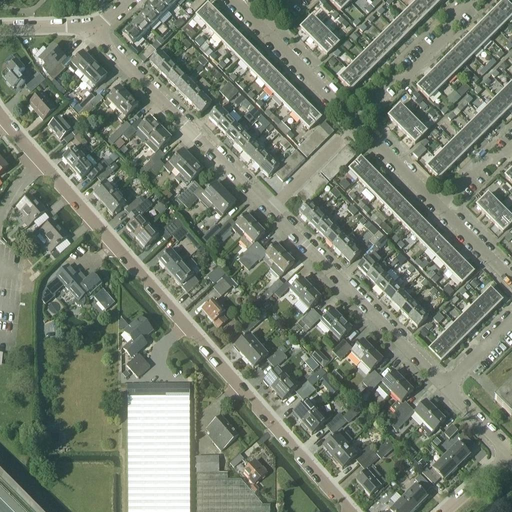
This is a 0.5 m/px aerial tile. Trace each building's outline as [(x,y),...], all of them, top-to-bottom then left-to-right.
[(176,5),(171,0),(159,0),(157,2),(167,13),(176,5)] [(198,10),(207,2),(204,0),(198,0),(193,6),(198,10)] [(349,3),(345,0),(329,0),(341,12),(349,3)] [(377,0),(376,0),(372,4),(370,6),(374,9),(381,3),(377,0)] [(438,5),(432,0),(419,0),(417,2),(429,14),(438,5)] [(167,13),(157,2),(148,11),(159,22),(167,13)] [(429,14),(417,2),(409,11),(420,23),(429,14)] [(511,17),(511,10),(504,3),(495,11),(507,23),(511,17)] [(205,27),(217,15),(208,6),(196,18),(205,27)] [(380,17),(387,10),(383,6),(376,12),(380,17)] [(159,22),(148,11),(140,20),(150,30),(159,22)] [(420,23),(409,11),(400,19),(412,31),(420,23)] [(507,23),(495,11),(487,20),(498,32),(507,23)] [(338,16),(335,13),(329,19),(332,22),(338,16)] [(214,36),(225,24),(217,15),(205,27),(214,36)] [(309,38),(321,27),(312,18),(300,30),(309,38)] [(412,31),(400,19),(391,28),(403,40),(412,31)] [(150,30),(140,20),(131,28),(142,38),(150,30)] [(498,32),(487,20),(478,28),(490,40),(498,32)] [(348,26),(343,21),(340,25),(345,29),(348,26)] [(222,44),(234,32),(225,24),(214,36),(222,44)] [(363,34),(369,28),(365,24),(358,30),(363,34)] [(185,35),(190,31),(187,27),(182,32),(185,35)] [(318,47),(329,35),(321,27),(309,38),(318,47)] [(142,38),(131,28),(122,37),(133,47),(142,38)] [(403,40),(391,28),(382,37),(394,49),(403,40)] [(490,40),(478,28),(469,37),(481,49),(490,40)] [(164,44),(172,36),(167,32),(160,39),(164,44)] [(231,53),(243,41),(234,32),(222,44),(231,53)] [(355,34),(350,39),(354,42),(359,37),(355,34)] [(327,56),(338,45),(329,35),(318,47),(327,56)] [(199,37),(194,43),(200,48),(205,43),(199,37)] [(394,49),(382,37),(374,45),(386,57),(394,49)] [(481,49),(469,37),(461,46),(472,58),(481,49)] [(240,62),(251,50),(243,41),(231,53),(240,62)] [(348,42),(343,46),(348,51),(352,47),(348,42)] [(507,43),(502,48),(506,52),(511,47),(507,43)] [(203,53),(208,49),(209,48),(205,44),(200,50),(203,53)] [(386,57),(374,45),(365,54),(377,66),(386,57)] [(472,58),(461,46),(452,54),(464,66),(472,58)] [(53,65),(61,56),(57,51),(58,50),(55,47),(54,48),(52,47),(39,61),(46,68),(43,71),(49,77),(57,69),(53,65)] [(143,65),(155,53),(149,48),(138,59),(143,65)] [(169,63),(163,57),(167,52),(164,49),(149,64),(158,73),(169,63)] [(248,70),(260,59),(251,50),(240,62),(248,70)] [(345,56),(339,51),(334,56),(339,62),(345,56)] [(94,66),(83,54),(68,69),(74,74),(77,71),(83,78),(94,66)] [(212,62),(216,57),(213,54),(208,58),(212,62)] [(377,66),(365,54),(356,63),(368,75),(377,66)] [(464,66),(452,54),(443,63),(455,75),(464,66)] [(257,79),(269,67),(260,59),(248,70),(257,79)] [(333,59),(328,64),(332,68),(337,63),(333,59)] [(200,65),(195,70),(198,74),(204,68),(203,68),(208,64),(205,60),(200,65)] [(487,73),(495,65),(490,60),(482,68),(483,69),(487,73)] [(18,76),(25,70),(17,61),(3,75),(2,77),(13,90),(17,87),(19,89),(25,84),(18,76)] [(167,82),(177,71),(169,63),(158,73),(167,82)] [(368,75),(356,63),(347,71),(359,83),(368,75)] [(455,75),(443,63),(434,72),(446,84),(455,75)] [(53,82),(65,70),(61,66),(49,78),(53,82)] [(92,92),(106,78),(94,66),(83,78),(89,83),(86,86),(92,92)] [(265,88),(277,76),(269,67),(257,79),(265,88)] [(213,69),(209,74),(214,79),(217,82),(222,78),(219,74),(213,69)] [(483,77),(487,73),(483,69),(479,73),(483,77)] [(175,90),(186,80),(177,71),(167,82),(175,90)] [(359,83),(347,71),(339,80),(350,92),(359,83)] [(446,84),(434,72),(426,80),(437,92),(446,84)] [(39,76),(26,88),(31,93),(44,82),(39,76)] [(274,96),(286,85),(277,76),(265,88),(274,96)] [(473,87),(478,82),(474,78),(469,83),(473,87)] [(184,99),(194,88),(186,80),(175,90),(184,99)] [(437,92),(426,80),(417,89),(429,101),(437,92)] [(491,85),(487,81),(482,85),(486,89),(491,85)] [(224,98),(233,89),(229,85),(219,94),(224,98)] [(283,105),(295,93),(286,85),(274,96),(283,105)] [(456,94),(458,96),(461,99),(470,90),(465,85),(456,94)] [(192,107),(206,94),(197,86),(194,88),(184,99),(192,107)] [(61,87),(57,91),(62,96),(65,92),(61,87)] [(116,111),(129,98),(119,89),(103,105),(107,110),(110,106),(116,111)] [(229,103),(238,94),(233,89),(224,98),(229,103)] [(511,107),(511,97),(506,91),(497,100),(508,111),(511,107)] [(211,106),(206,100),(210,95),(207,92),(206,94),(192,107),(201,116),(211,106)] [(292,114),(303,102),(295,93),(283,105),(292,114)] [(56,111),(42,94),(28,105),(43,122),(56,111)] [(421,103),(413,94),(409,98),(418,106),(421,103)] [(78,107),(75,111),(79,115),(83,112),(95,100),(90,95),(78,107)] [(94,110),(103,101),(98,96),(95,100),(83,112),(79,115),(82,118),(92,108),(94,110)] [(241,97),(233,104),(237,108),(244,101),(241,97)] [(121,124),(138,107),(129,98),(116,111),(121,116),(117,120),(121,124)] [(264,106),(256,98),(251,102),(260,111),(264,106)] [(508,111),(497,100),(488,108),(500,120),(508,111)] [(300,122),(312,110),(303,102),(292,114),(300,122)] [(464,102),(456,110),(459,113),(468,105),(464,102)] [(397,127),(409,116),(400,107),(388,119),(397,127)] [(500,120),(488,108),(479,117),(491,129),(500,120)] [(217,128),(228,118),(219,109),(209,120),(217,128)] [(261,117),(253,109),(249,114),(257,122),(261,117)] [(309,131),(321,119),(312,110),(300,122),(309,131)] [(436,116),(432,112),(428,116),(432,120),(436,116)] [(406,136),(417,125),(409,116),(397,127),(406,136)] [(491,129),(479,117),(470,126),(482,137),(491,129)] [(226,136),(236,126),(228,118),(217,128),(226,136)] [(71,133),(59,119),(48,128),(61,142),(71,133)] [(282,124),(277,119),(273,123),(277,128),(282,124)] [(442,132),(451,123),(446,119),(438,128),(442,132)] [(148,142),(160,130),(150,120),(138,132),(148,142)] [(79,135),(87,128),(83,122),(71,133),(76,138),(79,135)] [(266,131),(270,126),(267,123),(262,128),(266,131)] [(122,137),(130,129),(126,124),(108,141),(113,146),(122,137)] [(290,132),(282,124),(277,128),(286,137),(290,132)] [(333,133),(328,128),(324,124),(319,129),(328,138),(333,133)] [(414,145),(426,133),(417,125),(406,136),(414,145)] [(234,145),(245,135),(236,126),(226,136),(234,145)] [(482,137),(470,126),(462,134),(473,146),(482,137)] [(127,142),(136,133),(131,128),(130,129),(122,137),(127,142)] [(328,138),(319,129),(313,134),(323,144),(328,138)] [(162,159),(157,154),(170,140),(160,130),(148,142),(145,145),(156,156),(138,174),(143,179),(151,170),(159,162),(162,159)] [(323,144),(313,134),(308,140),(317,149),(323,144)] [(473,146),(462,134),(453,143),(465,155),(473,146)] [(70,154),(63,160),(72,171),(84,160),(77,153),(83,147),(87,144),(79,135),(76,138),(74,139),(76,141),(72,144),(66,149),(70,154)] [(243,154),(253,143),(245,135),(234,145),(243,154)] [(299,149),(303,145),(307,141),(302,135),(294,144),(299,149)] [(308,140),(307,141),(303,145),(312,154),(317,149),(308,140)] [(252,162),(262,152),(253,143),(243,154),(252,162)] [(465,155),(453,143),(445,151),(456,163),(465,155)] [(303,145),(299,149),(297,150),(307,160),(312,154),(303,145)] [(417,159),(425,151),(420,146),(412,154),(417,159)] [(356,156),(352,151),(347,147),(342,152),(351,161),(356,156)] [(456,163),(445,151),(436,160),(447,172),(456,163)] [(260,171),(270,160),(262,152),(252,162),(260,171)] [(283,184),(305,161),(296,152),(279,169),(273,174),(283,184)] [(351,161),(342,152),(338,156),(347,166),(351,161)] [(179,176),(193,163),(183,153),(169,166),(168,164),(164,167),(159,162),(151,170),(156,176),(164,168),(170,173),(173,170),(179,176)] [(113,174),(108,168),(103,162),(98,166),(89,156),(84,160),(72,171),(81,181),(89,175),(93,180),(102,171),(104,173),(96,179),(101,184),(113,174)] [(347,166),(338,156),(334,160),(343,170),(347,166)] [(268,179),(273,174),(279,169),(270,160),(260,171),(268,179)] [(343,170),(334,160),(329,165),(339,174),(343,170)] [(358,180),(369,169),(360,160),(349,172),(358,180)] [(447,172),(436,160),(427,169),(438,181),(447,172)] [(189,186),(203,172),(193,163),(179,176),(189,186)] [(339,174),(329,165),(325,169),(334,178),(339,174)] [(334,178),(325,169),(321,173),(330,183),(334,178)] [(366,189),(378,178),(369,169),(358,180),(366,189)] [(328,184),(319,175),(314,180),(324,189),(328,184)] [(375,198),(387,186),(378,178),(366,189),(375,198)] [(324,189),(314,180),(310,185),(319,194),(324,189)] [(344,181),(338,186),(344,192),(349,186),(344,181)] [(103,206),(118,193),(114,189),(112,191),(106,184),(94,195),(103,206)] [(213,207),(225,195),(215,185),(203,198),(213,207)] [(319,194),(310,185),(305,189),(315,198),(319,194)] [(384,206),(395,195),(387,186),(375,198),(384,206)] [(505,194),(510,190),(506,186),(502,190),(505,194)] [(315,198),(305,189),(301,193),(310,202),(315,198)] [(183,206),(193,196),(187,190),(177,200),(183,206)] [(356,199),(351,194),(352,193),(349,190),(344,194),(352,202),(356,199)] [(125,205),(119,199),(121,197),(118,193),(103,206),(112,217),(125,205)] [(310,202),(301,193),(296,198),(305,207),(308,204),(310,202)] [(223,217),(235,205),(225,195),(213,207),(209,212),(213,216),(217,212),(223,217)] [(392,215),(404,204),(395,195),(384,206),(392,215)] [(188,211),(198,201),(193,196),(183,206),(188,211)] [(486,216),(497,205),(488,196),(476,207),(486,216)] [(28,228),(45,212),(39,206),(38,207),(29,197),(16,208),(25,219),(22,221),(28,228)] [(129,217),(143,205),(138,199),(124,212),(129,217)] [(136,240),(149,228),(148,227),(149,226),(149,225),(149,224),(149,223),(149,222),(149,221),(148,220),(147,219),(146,219),(145,218),(144,218),(143,218),(142,219),(141,219),(140,218),(152,207),(146,201),(143,205),(129,217),(128,218),(133,224),(126,230),(136,240)] [(307,223),(317,213),(308,204),(305,207),(298,214),(307,223)] [(401,224),(413,212),(404,204),(392,215),(401,224)] [(494,225),(506,213),(497,205),(486,216),(494,225)] [(316,232),(330,217),(321,209),(317,213),(307,223),(316,232)] [(410,233),(421,221),(413,212),(401,224),(410,233)] [(385,221),(377,213),(374,216),(377,220),(374,224),(378,228),(385,221)] [(503,234),(511,224),(511,219),(506,213),(494,225),(503,234)] [(236,227),(232,230),(236,234),(239,231),(245,237),(255,226),(246,217),(236,227)] [(334,230),(329,225),(334,220),(330,217),(316,232),(324,240),(334,230)] [(418,241),(430,230),(421,221),(410,233),(418,241)] [(50,253),(68,238),(62,231),(60,233),(52,223),(39,234),(48,244),(45,247),(50,253)] [(204,246),(220,230),(215,226),(199,241),(204,246)] [(242,240),(241,240),(250,250),(254,246),(265,235),(255,226),(245,237),(242,240)] [(385,228),(381,231),(386,236),(392,231),(387,226),(385,228)] [(145,250),(159,238),(154,233),(155,231),(152,228),(151,228),(150,227),(149,228),(136,240),(145,250)] [(166,243),(176,234),(170,227),(160,236),(166,243)] [(383,238),(371,227),(367,231),(374,238),(369,243),(374,248),(383,238)] [(219,243),(229,232),(224,228),(214,238),(219,243)] [(178,244),(189,235),(183,229),(173,238),(178,244)] [(333,249),(343,238),(334,230),(324,240),(333,249)] [(427,250),(438,238),(430,230),(418,241),(427,250)] [(341,257),(351,247),(343,238),(333,249),(341,257)] [(379,252),(388,243),(383,238),(374,248),(379,252)] [(436,259),(447,247),(438,238),(427,250),(436,259)] [(351,247),(341,257),(344,260),(344,261),(348,266),(349,265),(350,266),(360,256),(359,255),(361,253),(357,249),(359,247),(355,243),(351,247)] [(243,268),(262,249),(258,244),(239,263),(243,268)] [(274,266),(285,256),(276,247),(265,257),(274,266)] [(444,267),(456,256),(447,247),(436,259),(444,267)] [(248,272),(267,253),(262,249),(243,268),(248,272)] [(181,265),(170,252),(158,263),(169,276),(181,265)] [(368,259),(358,269),(366,278),(377,268),(382,262),(374,255),(369,260),(368,259)] [(274,266),(271,270),(280,279),(283,276),(294,265),(285,256),(274,266)] [(453,276),(464,264),(456,256),(444,267),(453,276)] [(181,265),(169,276),(186,295),(198,284),(194,279),(196,278),(191,272),(196,267),(191,261),(184,268),(181,265)] [(377,268),(366,278),(375,287),(385,276),(380,272),(386,266),(382,262),(377,268)] [(462,285),(473,273),(464,264),(453,276),(462,285)] [(68,267),(56,278),(67,291),(70,289),(78,297),(76,298),(75,301),(75,303),(76,305),(78,307),(81,307),(83,306),(84,304),(84,301),(83,299),(88,294),(90,296),(101,286),(92,276),(85,282),(79,275),(77,277),(68,267)] [(213,286),(225,276),(218,269),(207,279),(213,286)] [(383,295),(393,285),(385,276),(375,287),(383,295)] [(221,298),(233,287),(235,289),(236,288),(227,277),(213,290),(221,298)] [(474,280),(470,285),(474,289),(478,285),(474,280)] [(299,302),(311,290),(301,281),(289,292),(299,302)] [(267,303),(283,287),(278,282),(262,298),(267,303)] [(279,300),(290,289),(286,285),(275,296),(279,300)] [(392,304),(402,294),(393,285),(383,295),(392,304)] [(103,290),(93,298),(105,312),(114,304),(103,290)] [(308,312),(321,300),(311,290),(299,302),(308,312)] [(502,302),(490,290),(481,299),(493,311),(502,302)] [(400,312),(410,302),(402,294),(392,304),(400,312)] [(493,311),(481,299),(473,308),(484,320),(493,311)] [(409,321),(419,311),(410,302),(400,312),(409,321)] [(220,319),(224,315),(213,303),(201,312),(218,330),(225,324),(220,319)] [(484,320),(473,308),(464,317),(476,328),(484,320)] [(254,315),(250,310),(244,315),(249,320),(254,315)] [(301,322),(297,326),(302,330),(305,326),(316,315),(312,311),(301,322)] [(330,333),(342,321),(332,311),(320,323),(330,333)] [(417,329),(427,319),(419,311),(409,321),(417,329)] [(305,326),(302,330),(306,334),(309,331),(321,319),(316,315),(305,326)] [(436,324),(441,319),(437,315),(433,320),(436,324)] [(476,328),(464,317),(455,325),(467,337),(476,328)] [(245,336),(261,322),(256,318),(241,332),(245,336)] [(135,355),(146,346),(142,341),(152,332),(147,326),(147,325),(144,321),(142,321),(140,319),(123,333),(133,344),(129,347),(128,345),(123,350),(131,359),(133,361),(126,367),(137,380),(149,369),(138,356),(137,357),(135,355)] [(339,343),(351,331),(342,321),(330,333),(339,343)] [(427,333),(432,328),(429,324),(424,329),(427,333)] [(467,337),(455,325),(446,334),(458,346),(467,337)] [(423,330),(419,334),(422,337),(423,338),(428,334),(423,329),(423,330)] [(458,346),(446,334),(438,343),(449,355),(458,346)] [(244,359),(258,346),(249,336),(234,349),(244,359)] [(336,357),(347,346),(343,342),(332,353),(336,357)] [(360,364),(372,352),(363,342),(351,354),(360,364)] [(449,355),(438,343),(429,351),(441,363),(449,355)] [(253,370),(268,357),(258,346),(244,359),(253,370)] [(347,346),(336,357),(340,362),(351,350),(347,346)] [(271,365),(283,355),(287,351),(283,347),(267,361),(271,365)] [(370,374),(382,362),(372,352),(360,364),(370,374)] [(275,370),(287,359),(283,355),(271,365),(275,370)] [(273,392),(287,380),(278,370),(264,382),(273,392)] [(367,388),(378,377),(374,373),(363,384),(367,388)] [(389,398),(391,395),(403,383),(394,373),(379,388),(389,398)] [(327,377),(320,383),(326,388),(332,382),(327,377)] [(371,393),(383,381),(378,377),(367,388),(371,393)] [(282,403),(296,390),(287,380),(273,392),(282,403)] [(300,398),(312,387),(308,383),(296,393),(300,398)] [(401,405),(413,393),(403,383),(391,395),(398,402),(391,408),(396,413),(394,415),(398,419),(409,408),(404,404),(402,406),(401,405)] [(189,511),(189,400),(189,386),(127,387),(127,511),(189,511)] [(511,386),(501,398),(499,396),(494,401),(511,418),(511,417),(511,386)] [(304,402),(316,392),(312,387),(300,398),(304,402)] [(302,425),(317,412),(308,402),(293,415),(302,425)] [(423,425),(435,413),(426,403),(414,415),(423,425)] [(312,436),(331,419),(321,408),(317,412),(302,425),(312,436)] [(402,424),(413,412),(409,408),(398,419),(402,424)] [(430,437),(445,423),(435,413),(423,425),(420,428),(430,437)] [(329,431),(344,419),(340,414),(326,427),(329,431)] [(238,438),(221,418),(219,419),(218,418),(215,421),(216,422),(206,431),(215,441),(211,444),(220,453),(238,438)] [(334,436),(348,423),(344,419),(329,431),(334,436)] [(450,441),(458,432),(452,427),(444,435),(450,441)] [(337,436),(323,448),(332,459),(347,447),(352,442),(348,438),(342,431),(337,436)] [(59,445),(59,435),(47,435),(47,445),(59,445)] [(466,454),(474,446),(462,435),(458,439),(461,442),(445,458),(457,470),(470,457),(466,454)] [(365,472),(382,457),(384,458),(394,449),(388,441),(374,453),(360,466),(365,472)] [(342,470),(357,458),(347,447),(332,459),(342,470)] [(360,466),(374,453),(370,449),(356,462),(360,466)] [(233,469),(243,460),(239,456),(230,465),(233,469)] [(218,473),(218,457),(196,457),(196,473),(197,473),(218,473)] [(444,482),(457,470),(445,458),(430,473),(427,470),(422,475),(434,486),(441,479),(444,482)] [(255,485),(266,475),(255,462),(243,473),(249,480),(248,480),(253,486),(251,488),(256,494),(259,490),(255,485)] [(386,484),(372,469),(356,483),(370,498),(386,484)] [(262,506),(239,479),(227,479),(227,473),(218,473),(197,473),(196,511),(269,511),(269,506),(262,506)] [(424,496),(431,489),(420,477),(415,481),(418,484),(402,500),(414,511),(427,499),(424,496)] [(414,511),(402,500),(390,511),(414,511)]
